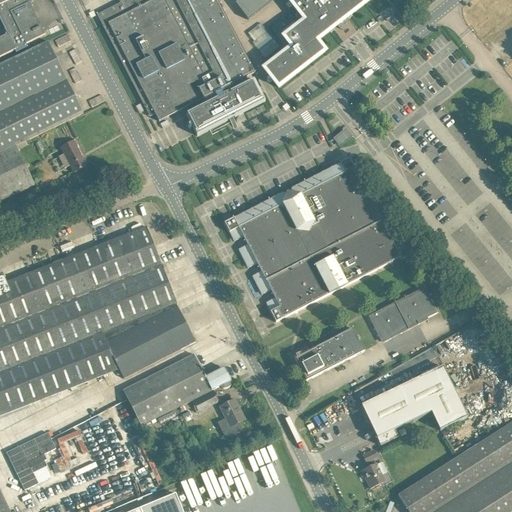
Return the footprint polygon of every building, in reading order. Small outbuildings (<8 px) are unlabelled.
[(30,3),(32,2),(31,0),(0,0),(0,21),(7,35),(0,37),(0,57),(14,50),(16,53),(27,47),(26,45),(45,35),(30,3)] [(105,25),(103,27),(150,117),(155,115),(159,122),(188,107),(188,108),(192,106),(195,111),(186,115),(197,137),(265,102),(254,81),(235,91),(232,85),(255,73),(218,2),(220,1),(219,0),(118,0),(121,3),(97,15),(100,22),(103,20),(105,25)] [(293,7),(298,12),(284,23),(282,20),(271,29),(288,51),(264,70),(279,89),(325,52),(319,44),(318,44),(316,42),(337,26),(340,29),(346,24),(344,21),(370,0),(239,0),(235,3),(248,20),(259,11),(274,0),(288,0),(290,2),(285,5),(289,10),(293,7)] [(0,228),(43,211),(33,186),(34,185),(16,147),(83,114),(48,42),(0,65),(0,228)] [(334,140),(341,148),(354,138),(347,130),(334,140)] [(61,148),(65,156),(59,159),(65,170),(71,167),(74,173),(88,166),(82,155),(84,154),(76,140),(61,148)] [(266,304),(276,323),(401,259),(350,159),(292,189),(291,192),(287,191),(286,195),(282,194),(224,224),(234,242),(243,238),(247,246),(238,250),(248,269),(257,264),(261,273),(252,277),(262,295),(270,291),(275,299),(266,304)] [(0,416),(119,370),(124,379),(195,343),(196,343),(177,307),(146,228),(7,283),(3,273),(0,274),(0,416)] [(428,318),(437,313),(424,288),(369,316),(383,343),(428,320),(428,318)] [(294,359),(306,382),(364,352),(352,329),(294,359)] [(434,348),(390,373),(393,378),(438,357),(434,348)] [(192,403),(213,392),(220,387),(221,388),(222,388),(223,389),(224,389),(225,389),(226,389),(227,389),(228,388),(229,388),(230,387),(231,387),(231,386),(232,385),(233,383),(231,381),(226,371),(221,370),(206,378),(194,355),(123,392),(141,427),(147,424),(192,403)] [(443,366),(361,406),(380,446),(398,437),(395,430),(432,413),(442,433),(469,420),(443,366)] [(218,402),(213,392),(192,403),(197,413),(218,402)] [(225,421),(217,425),(224,438),(228,440),(232,439),(237,437),(243,434),(240,427),(247,423),(236,400),(219,409),(225,421)] [(408,511),(511,511),(511,423),(398,496),(408,511)] [(7,453),(25,491),(51,478),(46,467),(47,467),(45,461),(47,460),(45,455),(56,449),(48,433),(7,453)] [(374,459),(377,458),(374,451),(363,456),(366,463),(367,462),(370,468),(360,472),(362,478),(364,477),(370,489),(379,485),(385,482),(377,465),(376,465),(374,459)] [(0,511),(9,511),(0,492),(0,511)] [(183,511),(176,494),(132,511),(183,511)]
